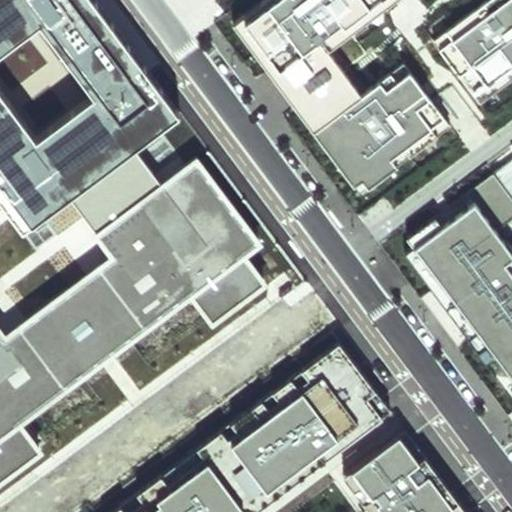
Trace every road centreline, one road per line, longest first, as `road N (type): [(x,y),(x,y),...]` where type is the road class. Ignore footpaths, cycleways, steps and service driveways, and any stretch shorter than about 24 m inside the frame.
road 1 (residential): [(345,264),(164,23)]
road 2 (residential): [(511,482),(345,264)]
road 3 (residential): [(345,264),(511,135)]
